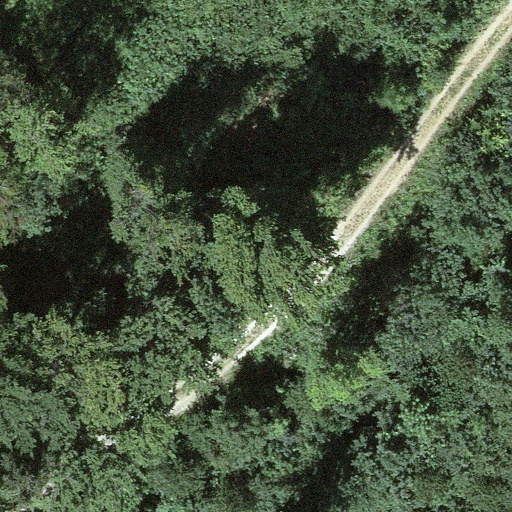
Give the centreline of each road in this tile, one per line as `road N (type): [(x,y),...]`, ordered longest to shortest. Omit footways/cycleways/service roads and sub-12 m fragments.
road 1 (track): [(0,511),(219,363),(341,238),(511,18)]
road 2 (track): [(341,238),(95,276),(0,308)]
